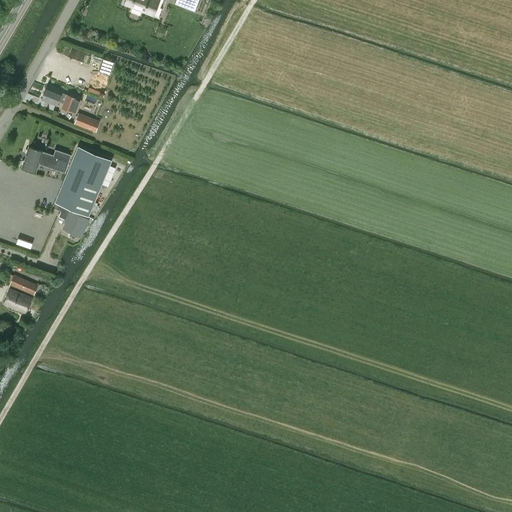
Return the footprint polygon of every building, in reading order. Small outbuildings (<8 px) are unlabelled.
[(157,7),(159,0),(125,0),(124,4),(133,7),(132,11),(139,14),(141,10),(154,15),(158,16),(161,8),(160,8),(157,7)] [(103,58),(100,70),(112,73),(114,60),(103,58)] [(63,107),(76,112),(81,99),(68,94),(47,86),(42,98),(58,105),(59,100),(65,103),(63,107)] [(74,118),(73,121),(83,126),(90,128),(94,119),(87,116),(76,112),(74,118)] [(70,153),(55,148),(53,154),(41,150),(29,146),(22,167),(34,171),(37,162),(64,171),(70,153)] [(55,201),(52,207),(62,211),(64,205),(71,208),(70,210),(65,218),(68,220),(66,223),(65,227),(66,228),(66,229),(70,231),(73,232),(80,235),(86,222),(87,223),(91,217),(88,216),(89,215),(112,160),(79,146),(55,202),(55,201)] [(34,294),(38,285),(14,274),(10,284),(34,294)] [(3,303),(25,313),(32,298),(10,288),(3,303)]
